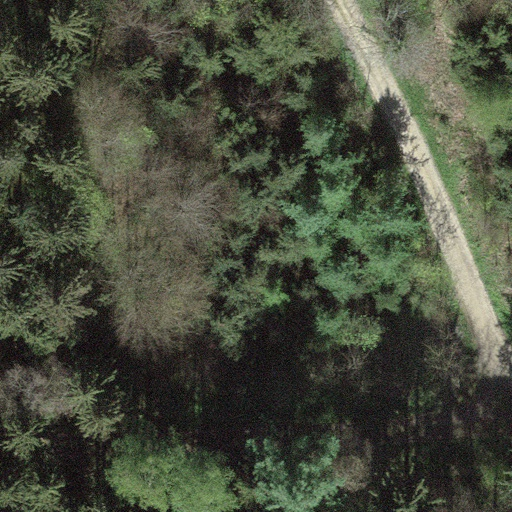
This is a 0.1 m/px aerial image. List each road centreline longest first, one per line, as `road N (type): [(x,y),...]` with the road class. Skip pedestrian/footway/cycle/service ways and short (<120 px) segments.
road 1 (track): [(0,446),(511,423)]
road 2 (track): [(335,0),(451,249),(507,423)]
